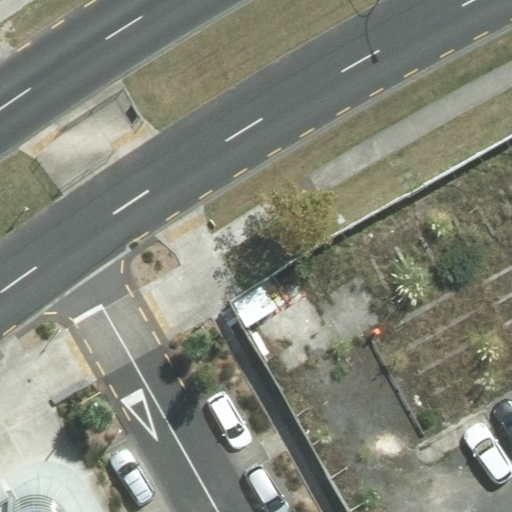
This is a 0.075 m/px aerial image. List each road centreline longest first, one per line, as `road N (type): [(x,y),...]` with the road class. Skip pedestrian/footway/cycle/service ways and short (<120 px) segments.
road 1 (secondary): [(484,0),(364,62),(64,243)]
road 2 (residential): [(64,243),(100,289),(226,511)]
road 3 (secondary): [(0,108),(173,0)]
